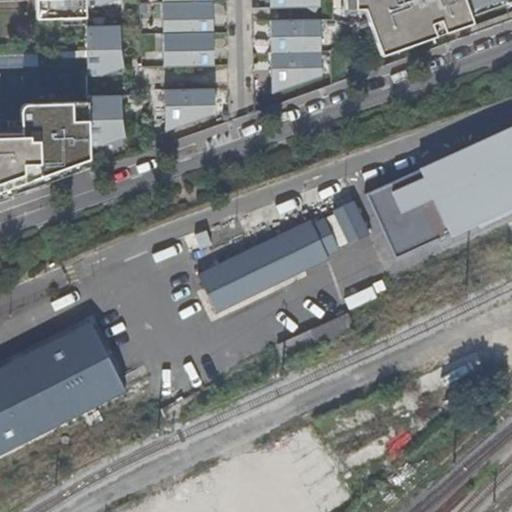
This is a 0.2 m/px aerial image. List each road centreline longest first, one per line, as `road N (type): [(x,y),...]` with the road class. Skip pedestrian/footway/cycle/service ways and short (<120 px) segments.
road 1 (residential): [(0,231),(511,50)]
road 2 (unknown): [(220,154),(228,0)]
